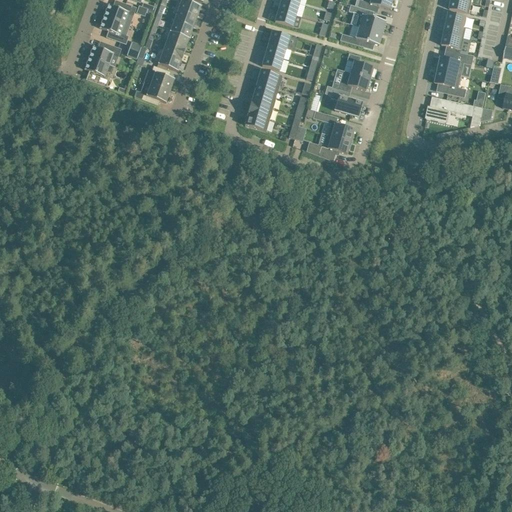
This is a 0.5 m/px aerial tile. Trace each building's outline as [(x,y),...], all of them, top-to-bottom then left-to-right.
[(181,1),(179,8),(174,7),(173,10),(197,19),(197,18),(196,18),(200,8),(201,8),(181,0),(181,1)] [(299,5),(281,0),(278,11),(295,16),(299,5)] [(391,7),(393,0),(366,0),(366,3),(360,2),(358,8),(373,13),(377,14),(378,8),(389,11),(390,6),(391,7)] [(472,4),(452,0),(450,11),(469,15),(472,4)] [(136,9),(115,1),(113,7),(108,6),(104,17),(123,25),(127,15),(133,17),(136,9)] [(353,26),(382,35),(385,23),(372,19),(373,13),(358,8),(350,6),(348,13),(351,14),(353,14),(359,16),(356,27),(353,26)] [(172,13),(176,15),(174,22),(173,22),(193,29),(196,19),(197,19),(173,10),(172,13)] [(292,28),(295,16),(278,11),(275,23),(292,28)] [(323,21),(329,22),(331,15),(326,13),(323,21)] [(449,14),(446,25),(464,29),(466,18),(449,14)] [(106,38),(125,45),(128,37),(120,34),(123,25),(104,17),(99,29),(108,32),(106,38)] [(173,22),(174,23),(171,29),(166,29),(165,31),(189,40),(192,30),(193,30),(193,29),(173,22)] [(328,26),(322,24),(319,36),(325,38),(328,26)] [(464,29),(446,25),(444,36),(464,40),(466,29),(464,29)] [(382,35),(353,26),(352,27),(359,28),(355,39),(342,35),(340,42),(363,49),(365,43),(374,45),(378,47),(382,35)] [(164,34),(168,37),(166,43),(165,44),(185,51),(185,50),(188,40),(189,40),(165,31),(164,34)] [(272,33),(269,44),(286,49),(287,45),(292,47),(293,42),(288,41),(289,38),(272,33)] [(464,40),(444,36),(442,46),(461,51),(464,40)] [(120,50),(100,43),(98,49),(93,47),(89,59),(108,66),(112,56),(118,58),(120,50)] [(132,43),(129,50),(139,54),(141,47),(142,46),(132,43)] [(165,44),(166,44),(163,51),(159,50),(158,53),(181,62),(185,51),(165,44)] [(286,49),(269,44),(265,56),(282,61),(286,49)] [(316,46),(313,57),(318,59),(322,47),(316,46)] [(145,49),(142,48),(141,50),(138,58),(138,59),(142,60),(144,56),(146,49),(145,49)] [(511,49),(506,48),(503,59),(511,60),(511,49)] [(129,50),(127,58),(136,61),(137,58),(139,54),(129,50)] [(177,72),(181,62),(158,53),(157,56),(160,58),(158,65),(157,65),(177,73),(177,72)] [(439,70),(438,72),(462,77),(464,65),(472,67),(474,57),(457,53),(455,62),(441,59),(440,62),(438,62),(437,69),(439,70)] [(344,72),(343,73),(369,80),(369,79),(370,76),(371,77),(373,70),(371,70),(372,68),(359,64),(360,58),(349,55),(347,61),(353,63),(354,63),(350,74),(344,72)] [(279,72),(282,61),(265,56),(262,67),(279,72)] [(89,72),(86,81),(106,88),(109,81),(109,79),(108,74),(106,73),(108,66),(89,59),(84,70),(89,72)] [(150,85),(170,92),(169,92),(174,81),(164,77),(166,72),(153,67),(151,72),(154,73),(154,74),(155,74),(151,85),(150,85)] [(315,70),(309,68),(306,80),(312,82),(315,70)] [(261,71),(257,82),(279,88),(282,77),(261,71)] [(462,77),(438,72),(438,74),(436,74),(434,81),(436,81),(435,85),(449,88),(447,95),(465,99),(467,91),(459,89),(462,77)] [(369,80),(343,73),(338,91),(350,94),(352,88),(365,92),(366,90),(367,91),(369,84),(367,84),(369,80)] [(492,77),(490,84),(498,86),(500,79),(492,77)] [(279,88),(257,82),(254,93),(275,99),(279,88)] [(304,84),(301,95),(307,97),(311,85),(304,84)] [(143,95),(141,101),(154,106),(156,101),(161,103),(166,104),(165,104),(169,92),(170,93),(170,92),(150,85),(150,86),(146,96),(143,95)] [(511,88),(501,86),(498,99),(505,101),(503,109),(511,111),(511,88)] [(350,94),(338,91),(327,87),(324,95),(328,96),(330,97),(330,99),(337,101),(334,112),(336,112),(353,117),(357,118),(362,104),(348,100),(350,94)] [(275,99),(254,93),(251,104),(250,104),(272,110),(275,99)] [(298,106),(304,108),(306,100),(300,98),(298,106)] [(425,120),(447,125),(450,113),(466,117),(468,106),(443,101),(441,106),(439,105),(438,110),(428,108),(425,120)] [(250,104),(247,115),(269,121),(272,110),(250,104)] [(471,128),(480,126),(481,123),(482,120),(484,110),(483,109),(475,108),(471,128)] [(297,109),(295,117),(301,119),(303,111),(297,109)] [(493,112),(484,110),(482,120),(481,123),(491,121),(493,112)] [(330,125),(327,136),(352,143),(354,136),(352,136),(354,131),(335,126),(337,119),(315,112),(313,120),(330,125)] [(269,121),(247,115),(248,116),(244,126),(266,133),(269,121)] [(294,120),(291,128),(298,130),(298,129),(300,122),(294,120)] [(298,130),(291,128),(288,139),(294,141),(296,137),(298,130)] [(298,130),(296,137),(303,139),(306,131),(298,129),(298,130)] [(352,143),(327,136),(324,148),(309,143),(306,153),(333,163),(336,152),(347,155),(348,150),(349,151),(352,143)] [(8,334),(1,339),(9,352),(16,347),(8,334)] [(15,352),(20,358),(24,354),(19,348),(15,352)] [(19,367),(3,379),(7,385),(24,374),(19,367)] [(29,374),(18,383),(21,387),(32,378),(29,374)]
